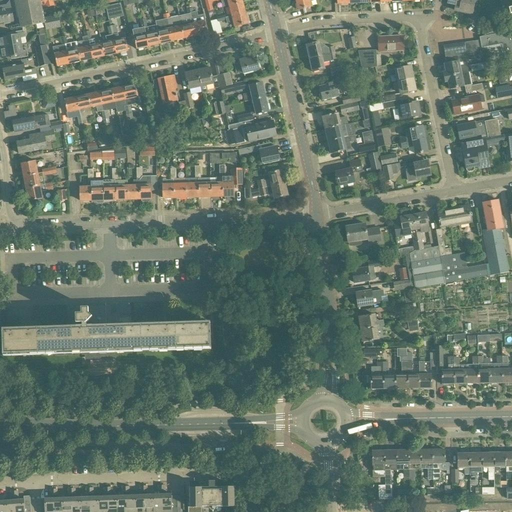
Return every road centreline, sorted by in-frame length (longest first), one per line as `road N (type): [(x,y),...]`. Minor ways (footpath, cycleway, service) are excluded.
road 1 (residential): [(452,192),(417,20),(310,22),(275,31)]
road 2 (residential): [(18,221),(314,216)]
road 3 (residential): [(0,96),(275,31)]
road 4 (residential): [(285,511),(277,488),(245,471),(35,479)]
road 5 (secondary): [(0,423),(258,423)]
road 6 (residential): [(314,216),(275,31)]
road 7 (residential): [(331,358),(314,216)]
road 8 (residential): [(314,216),(452,192)]
road 9 (secondary): [(385,420),(511,417)]
